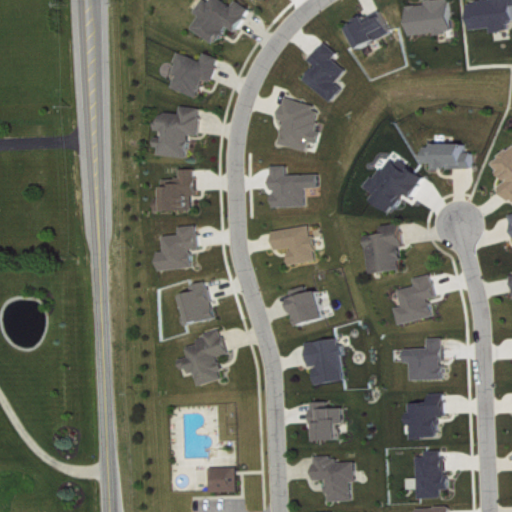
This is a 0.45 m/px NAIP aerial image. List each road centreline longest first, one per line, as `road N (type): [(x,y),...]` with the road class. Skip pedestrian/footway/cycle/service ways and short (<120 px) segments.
road 1 (residential): [(315,1),(265,57),(238,143),(238,232),(274,373),(278,511)]
road 2 (tertiary): [(112,511),(89,0)]
road 3 (residential): [(457,221),(480,306),(488,511)]
